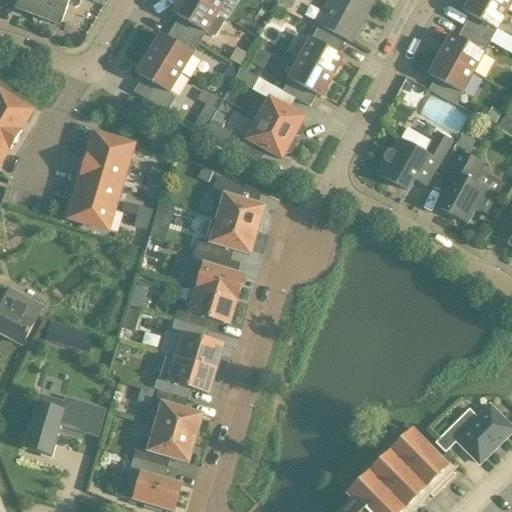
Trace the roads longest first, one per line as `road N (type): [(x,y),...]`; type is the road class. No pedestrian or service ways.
road 1 (residential): [(511,293),(338,198),(331,181),(426,0)]
road 2 (residential): [(303,230),(214,511)]
road 3 (residential): [(34,188),(77,75)]
